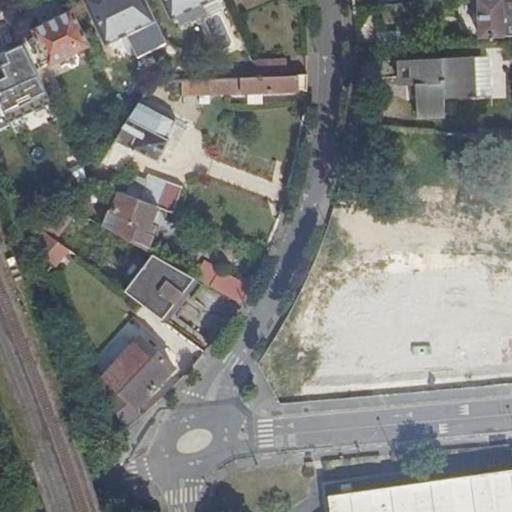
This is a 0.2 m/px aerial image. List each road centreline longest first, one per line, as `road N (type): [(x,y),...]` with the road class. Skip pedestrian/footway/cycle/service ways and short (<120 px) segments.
road 1 (residential): [(193,440),(230,358),(277,285),(307,208),(329,108),(325,0)]
road 2 (residential): [(511,413),(193,440)]
road 3 (residential): [(53,511),(193,440)]
